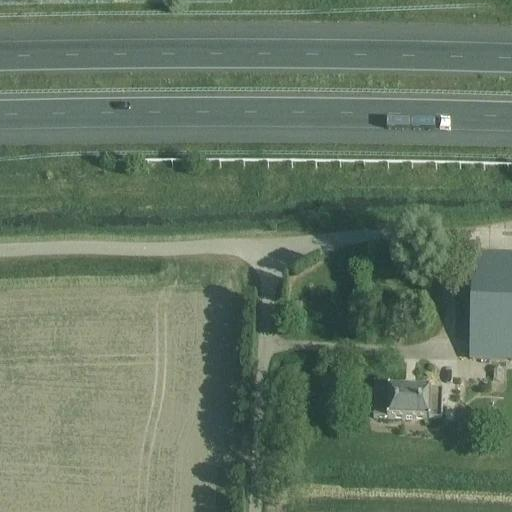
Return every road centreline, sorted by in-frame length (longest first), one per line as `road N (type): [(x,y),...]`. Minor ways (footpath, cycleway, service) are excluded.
road 1 (motorway): [(0,118),(288,113),(511,120)]
road 2 (motorway): [(511,59),(0,58)]
